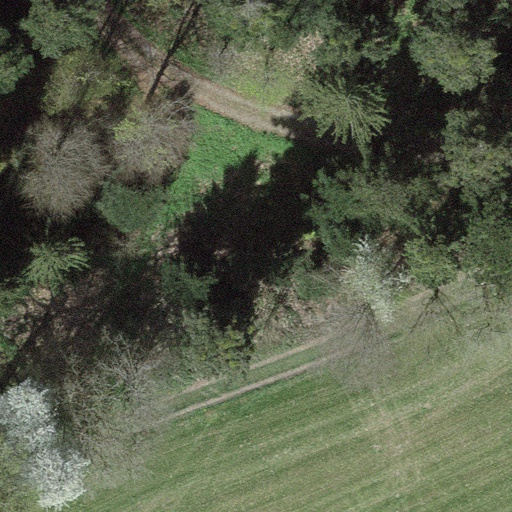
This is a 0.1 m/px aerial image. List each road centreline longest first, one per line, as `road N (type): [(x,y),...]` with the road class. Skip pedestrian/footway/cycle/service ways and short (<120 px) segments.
road 1 (track): [(511,268),(369,333),(206,391),(95,410),(0,477)]
road 2 (track): [(511,143),(405,141),(310,124),(172,87),(139,69)]
